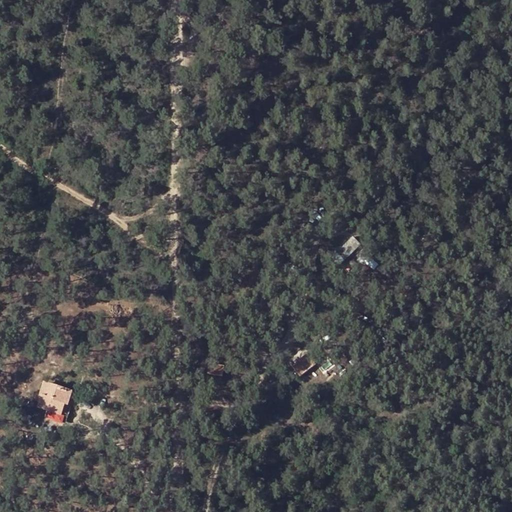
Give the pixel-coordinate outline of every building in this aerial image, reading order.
[(333,260),(342,267),(360,244),(351,237),(333,260)] [(367,250),(359,255),(365,265),(374,260),(367,250)] [(310,358),(297,364),(301,374),(314,368),(310,358)] [(220,369),(208,364),(205,373),(217,378),(220,369)] [(38,412),(67,419),(74,391),(45,384),(38,412)] [(117,396),(91,386),(81,409),(108,420),(117,396)]
